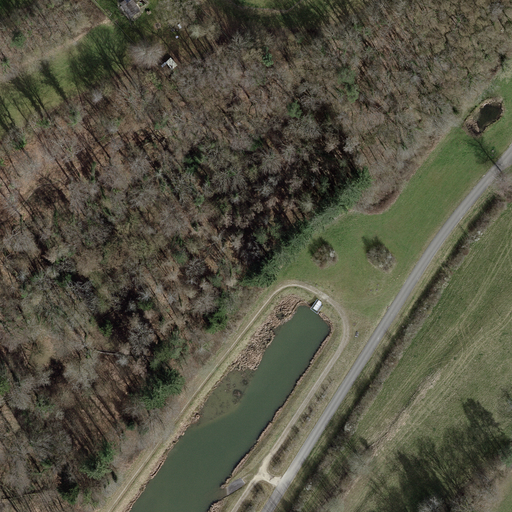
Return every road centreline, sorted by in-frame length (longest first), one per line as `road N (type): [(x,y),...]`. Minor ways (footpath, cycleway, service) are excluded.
road 1 (track): [(267,511),(425,262),(511,154)]
road 2 (track): [(107,511),(276,290),(304,286),(336,308),(344,326),(340,349)]
road 3 (track): [(340,349),(260,472)]
